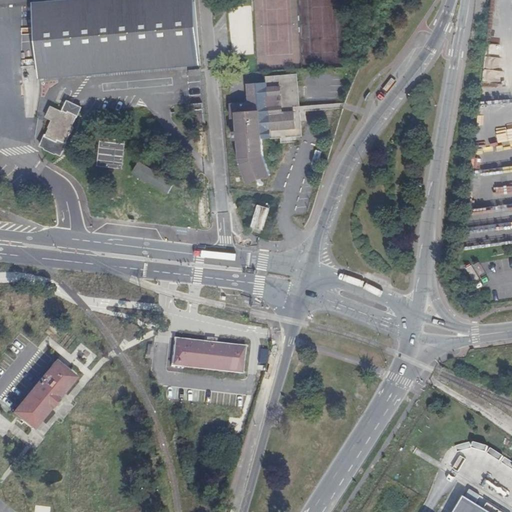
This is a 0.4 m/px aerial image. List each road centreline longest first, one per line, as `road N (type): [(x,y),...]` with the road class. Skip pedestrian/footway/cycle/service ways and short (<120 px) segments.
road 1 (unclassified): [(309,269),(0,231)]
road 2 (secondary): [(451,0),(434,40),(351,156),(309,269)]
road 3 (unclassified): [(0,253),(302,292)]
road 4 (secondary): [(425,256),(463,0)]
road 5 (secondary): [(302,292),(242,511)]
road 6 (secondary): [(315,511),(404,371)]
